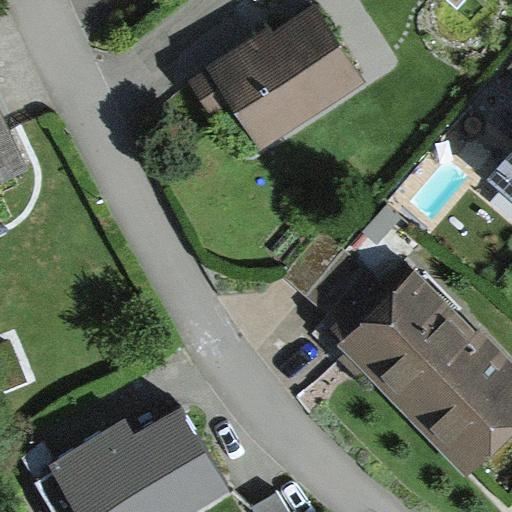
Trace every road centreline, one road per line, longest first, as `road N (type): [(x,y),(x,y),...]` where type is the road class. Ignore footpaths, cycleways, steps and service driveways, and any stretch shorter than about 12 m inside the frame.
road 1 (residential): [(89,109),(185,298),(277,434),(366,511)]
road 2 (residential): [(89,109),(208,0)]
